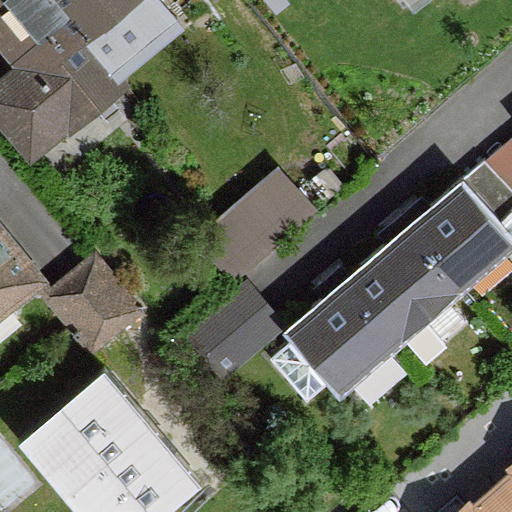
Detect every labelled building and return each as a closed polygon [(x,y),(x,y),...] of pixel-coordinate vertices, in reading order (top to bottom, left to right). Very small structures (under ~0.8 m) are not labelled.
[(79,31),(53,0),(0,0),(0,30),(27,63),(62,104),(109,66),(79,31)] [(53,0),(79,31),(115,0),(53,0)] [(429,0),(409,0),(417,10),(429,0)] [(62,104),(27,63),(0,84),(0,116),(34,155),(74,122),(62,104)] [(511,186),(487,158),(465,176),(503,221),(511,212),(511,186)] [(280,167),(228,213),(262,253),(316,208),(280,167)] [(465,176),(412,222),(464,282),(511,241),(511,231),(503,221),(465,176)] [(511,212),(503,221),(511,231),(511,212)] [(262,253),(228,213),(222,217),(201,235),(236,275),(241,271),(262,253)] [(404,334),(464,282),(412,222),(352,274),(404,334)] [(0,227),(0,307),(40,275),(0,227)] [(140,307),(97,253),(50,292),(93,346),(140,307)] [(343,385),(404,334),(352,274),(292,325),(300,335),(334,375),(343,385)] [(252,283),(216,312),(247,350),(284,320),(252,283)] [(192,331),(224,369),(247,350),(216,312),(192,331)] [(334,375),(300,335),(276,355),(310,395),(334,375)] [(203,476),(107,361),(22,432),(88,511),(158,511),(160,510),(203,476)] [(511,511),(511,461),(454,511),(511,511)]
